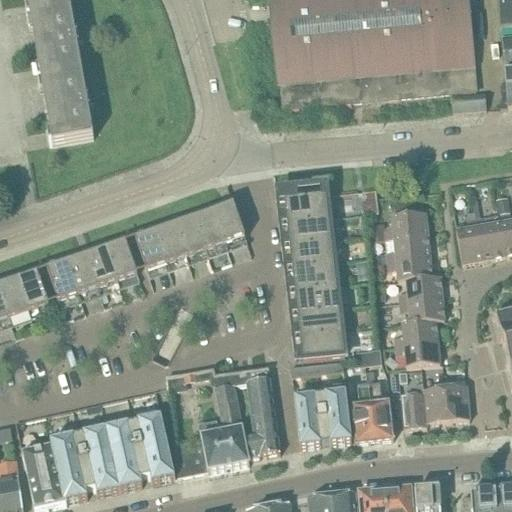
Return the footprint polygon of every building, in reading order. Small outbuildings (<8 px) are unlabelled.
[(69,14),(66,0),(28,0),(32,20),(69,14)] [(271,0),(280,88),(473,71),(466,0),(271,0)] [(511,0),(497,0),(500,31),(511,30),(511,0)] [(43,84),(80,78),(69,14),(32,20),(43,84)] [(511,111),(511,30),(500,31),(508,112),(511,111)] [(50,149),(92,141),(80,78),(43,84),(54,147),(50,147),(50,149)] [(451,101),(453,117),(486,113),(485,98),(451,101)] [(287,227),(329,222),(327,200),(318,200),(318,196),(301,198),(301,202),(276,205),(278,220),(287,219),(287,227)] [(495,203),(498,220),(510,217),(507,201),(495,203)] [(377,203),(363,204),(364,219),(378,218),(377,203)] [(234,208),(213,215),(225,248),(245,241),(234,208)] [(225,248),(213,215),(194,222),(206,255),(225,248)] [(475,215),(465,216),(467,225),(476,223),(475,215)] [(498,220),(499,228),(505,261),(511,259),(511,225),(511,226),(510,217),(498,220)] [(394,243),(428,239),(426,218),(392,221),(393,233),(384,234),(385,244),(394,243)] [(505,261),(499,228),(498,220),(481,222),(476,223),(484,265),(505,261)] [(206,255),(194,222),(175,229),(186,262),(206,255)] [(329,222),(287,227),(279,228),(281,243),(289,242),(290,250),(332,245),(329,222)] [(484,265),(476,223),(467,225),(468,233),(456,235),(462,269),(484,265)] [(384,228),(372,229),(373,245),(385,244),(384,234),(384,228)] [(175,229),(155,235),(167,269),(186,262),(175,229)] [(167,269),(155,235),(136,242),(147,275),(167,269)] [(428,239),(394,243),(395,255),(387,256),(387,265),(430,261),(428,239)] [(332,245),(290,250),(281,251),(283,265),(292,264),(293,272),(334,268),(332,245)] [(126,246),(105,253),(117,286),(137,279),(126,246)] [(105,253),(86,259),(98,292),(117,286),(105,253)] [(86,259),(67,266),(79,299),(98,292),(86,259)] [(430,261),(387,265),(388,275),(397,274),(398,286),(440,282),(432,282),(430,261)] [(79,299),(67,266),(47,273),(59,306),(79,299)] [(375,267),(376,276),(382,275),(384,271),(384,266),(375,267)] [(334,268),(293,272),(284,273),(286,288),(294,287),(295,295),(337,290),(334,268)] [(17,283),(29,316),(49,309),(37,276),(17,283)] [(440,282),(398,286),(398,287),(406,286),(407,297),(399,298),(400,308),(442,304),(440,282)] [(29,316),(17,283),(0,289),(0,295),(9,323),(29,316)] [(337,290),(295,295),(287,296),(288,311),(297,310),(298,318),(340,313),(337,290)] [(379,304),(386,304),(385,294),(378,294),(379,304)] [(0,326),(9,323),(0,295),(0,326)] [(444,325),(442,304),(400,308),(401,317),(409,316),(410,328),(444,325)] [(340,313),(298,318),(289,319),(291,334),(300,333),(300,340),(342,336),(340,313)] [(511,316),(498,320),(493,318),(492,321),(496,323),(500,339),(497,340),(498,344),(501,343),(508,369),(504,370),(505,373),(509,372),(511,383),(511,392),(511,394),(511,316)] [(410,328),(402,329),(403,341),(395,342),(396,351),(438,347),(436,326),(444,326),(444,325),(410,328)] [(342,336),(300,340),(292,341),(294,356),(302,355),(303,365),(345,360),(342,336)] [(438,347),(396,351),(397,361),(405,360),(406,372),(440,369),(438,347)] [(382,357),(362,358),(363,370),(366,369),(366,374),(383,372),(382,357)] [(363,370),(362,358),(353,359),(355,375),(366,374),(366,369),(363,370)] [(66,508),(88,503),(97,501),(142,491),(152,488),(174,484),(175,483),(161,421),(155,392),(165,372),(158,369),(151,365),(132,401),(138,426),(52,445),(50,446),(45,420),(15,427),(22,458),(34,511),(53,511),(66,509),(66,508)] [(291,372),(292,382),(343,376),(342,366),(291,372)] [(244,440),(248,465),(280,458),(278,439),(269,376),(245,379),(246,388),(247,392),(253,438),(244,440)] [(369,386),(375,446),(394,444),(389,405),(382,406),(380,389),(375,389),(374,382),(375,382),(374,376),(367,377),(368,387),(369,386)] [(406,377),(399,377),(400,387),(407,387),(406,377)] [(235,393),(247,392),(246,388),(245,379),(213,383),(216,395),(235,393)] [(400,394),(398,379),(391,380),(392,395),(400,394)] [(435,393),(424,394),(423,394),(426,429),(427,429),(448,427),(444,384),(434,385),(435,393)] [(444,384),(448,427),(470,425),(467,391),(454,392),(453,384),(444,384)] [(369,386),(368,387),(365,387),(365,391),(359,391),(360,408),(352,409),(356,448),(375,446),(369,386)] [(423,394),(424,394),(423,388),(413,389),(414,400),(402,401),(405,435),(427,433),(427,429),(426,429),(423,394)] [(178,483),(208,477),(208,478),(249,470),(248,465),(244,440),(235,393),(216,395),(224,437),(218,438),(216,427),(199,430),(201,441),(201,442),(202,450),(190,452),(185,454),(179,455),(175,456),(175,463),(178,483)] [(346,397),(294,403),(300,453),(321,450),(321,449),(330,448),(330,449),(352,447),(346,397)] [(10,433),(0,434),(0,445),(12,443),(10,433)] [(189,444),(177,446),(179,455),(185,454),(190,452),(189,444)] [(0,484),(0,485),(0,511),(22,511),(16,465),(0,468),(0,484)] [(440,511),(439,492),(427,493),(415,494),(415,511),(440,511)] [(511,511),(511,492),(495,494),(496,511),(511,511)] [(385,495),(385,511),(412,511),(411,493),(385,495)] [(470,496),(470,502),(462,502),(463,511),(496,511),(495,494),(470,496)] [(385,511),(385,495),(359,497),(359,511),(385,511)] [(355,511),(354,497),(308,502),(309,511),(355,511)]
